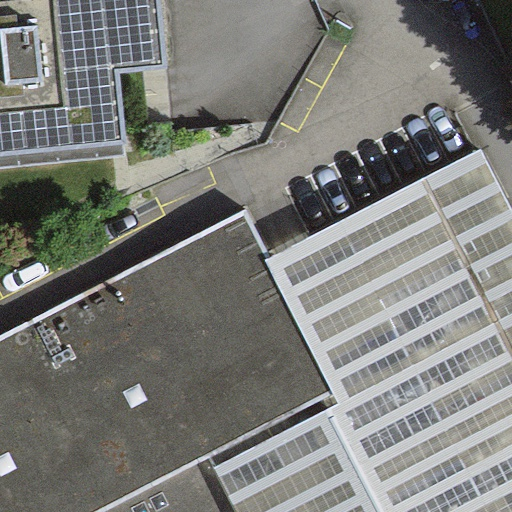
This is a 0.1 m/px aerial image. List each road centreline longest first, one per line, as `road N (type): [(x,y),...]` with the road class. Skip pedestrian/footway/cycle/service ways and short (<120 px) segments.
road 1 (unknown): [(469,66),(0,323)]
road 2 (unknown): [(245,0),(245,75),(234,90),(81,185),(0,203)]
road 3 (unclassified): [(263,511),(511,383)]
road 4 (unclassified): [(511,144),(469,66),(415,31),(399,0)]
